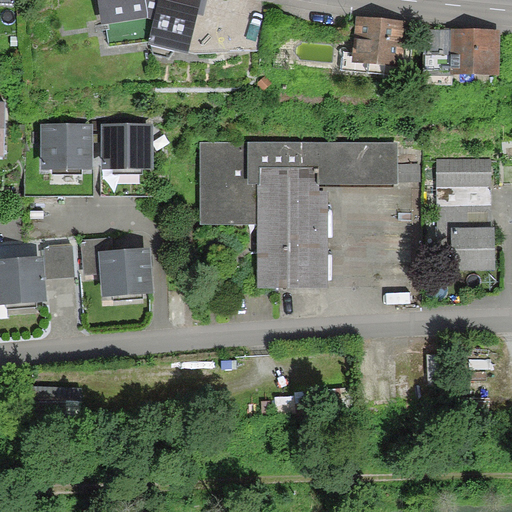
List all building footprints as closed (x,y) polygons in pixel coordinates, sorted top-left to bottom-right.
[(97,0),(102,28),(149,21),(155,23),(160,0),(97,0)] [(160,0),(155,23),(149,46),(189,56),(198,16),(201,5),(202,0),(160,0)] [(208,0),(202,0),(201,5),(198,16),(204,17),(208,0)] [(399,71),(404,24),(356,19),(350,66),(399,71)] [(501,79),(503,34),(425,32),(424,77),(501,79)] [(153,128),(103,129),(104,172),(154,171),(153,128)] [(93,129),(43,129),(43,171),(93,170),(93,129)] [(398,182),(397,140),(199,142),(200,223),(259,222),(260,285),(331,284),(330,183),(398,182)] [(438,245),(454,245),(453,232),(490,231),(489,162),(437,162),(438,245)] [(496,275),(495,231),(490,231),(453,232),(454,245),(454,276),(496,275)] [(148,256),(99,259),(101,301),(150,298),(148,256)] [(42,264),(0,266),(0,308),(44,306),(42,264)]
